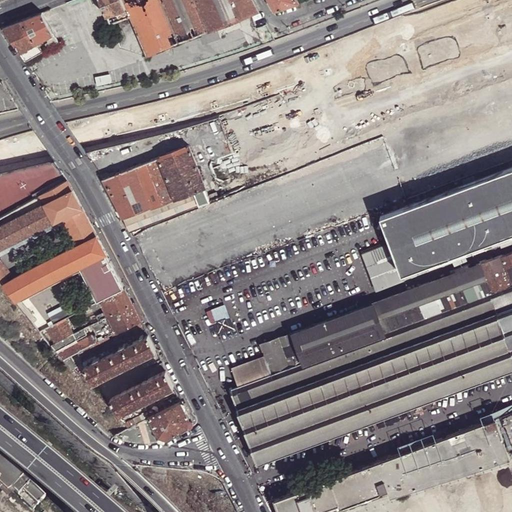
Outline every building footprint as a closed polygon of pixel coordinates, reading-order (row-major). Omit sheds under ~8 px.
[(122,0),(100,0),(107,15),(116,12),(119,17),(109,20),(110,23),(130,16),(127,8),(126,8),(122,0)] [(122,0),(126,8),(127,8),(130,16),(136,29),(135,30),(137,34),(138,33),(141,42),(146,55),(209,29),(196,0),(122,0)] [(252,0),(196,0),(209,29),(258,10),(252,0)] [(269,0),(275,9),(288,5),(299,2),(297,0),(269,0)] [(45,43),(47,47),(57,40),(44,16),(42,11),(24,18),(36,42),(45,36),(48,41),(45,43)] [(3,26),(20,51),(36,42),(24,18),(3,26)] [(20,51),(26,60),(43,51),(42,50),(36,42),(20,51)] [(296,166),(335,151),(323,118),(284,132),(296,166)] [(270,140),(207,159),(214,183),(277,165),(270,140)] [(0,222),(42,203),(37,192),(65,179),(50,148),(0,171),(0,222)] [(391,243),(363,253),(376,290),(464,257),(462,250),(469,247),(472,254),(511,239),(511,165),(381,214),(391,243)] [(106,252),(88,218),(67,179),(41,194),(45,203),(0,225),(0,248),(62,217),(76,245),(4,282),(16,298),(80,265),(84,263),(106,252)] [(464,257),(472,254),(469,247),(462,250),(464,257)] [(511,251),(480,263),(360,307),(262,343),(266,356),(233,368),(240,386),(233,388),(232,386),(229,388),(231,391),(232,390),(238,407),(237,408),(238,410),(239,410),(250,441),(249,442),(250,444),(251,444),(258,463),(269,458),(270,459),(272,458),(272,457),(281,453),(282,455),(284,454),(284,453),(293,449),(294,451),(296,450),(295,448),(297,448),(304,446),(305,445),(305,446),(307,445),(307,444),(316,440),(317,442),(319,441),(319,440),(328,436),(329,437),(330,436),(331,435),(340,432),(340,433),(342,432),(342,431),(352,427),(352,429),(354,428),(354,427),(363,423),(364,425),(366,424),(366,422),(375,419),(375,420),(378,419),(377,418),(387,415),(387,416),(389,415),(389,414),(398,410),(399,411),(401,410),(401,409),(410,406),(411,407),(413,406),(413,405),(434,397),(434,399),(437,397),(436,396),(446,393),(446,394),(447,393),(448,393),(448,391),(457,388),(457,390),(460,389),(460,388),(470,384),(470,385),(472,385),(471,383),(481,379),(482,381),(484,380),(483,379),(493,375),(493,377),(495,376),(495,374),(505,371),(505,372),(508,371),(507,370),(511,368),(511,251)] [(99,300),(99,299),(124,287),(108,256),(106,252),(84,263),(88,270),(84,272),(99,300)] [(376,290),(363,253),(354,257),(367,293),(376,290)] [(98,300),(99,300),(84,272),(88,270),(84,263),(80,265),(98,300)] [(105,312),(107,315),(101,319),(103,323),(106,329),(109,335),(141,319),(137,312),(128,294),(124,287),(99,299),(105,312)] [(49,312),(53,319),(54,323),(65,317),(88,305),(86,302),(74,308),(70,301),(49,312)] [(228,327),(224,318),(221,308),(206,314),(210,324),(211,323),(212,323),(216,332),(228,327)] [(229,316),(224,318),(228,327),(216,332),(212,323),(211,323),(214,333),(216,337),(234,330),(229,316)] [(77,339),(65,317),(54,323),(50,324),(40,330),(56,350),(77,339)] [(144,325),(141,319),(109,335),(99,340),(63,357),(72,367),(82,362),(79,356),(144,325)] [(101,319),(98,320),(83,328),(85,332),(103,323),(101,319)] [(109,335),(106,329),(97,335),(99,340),(109,335)] [(63,357),(99,340),(97,335),(93,336),(92,334),(58,352),(63,357)] [(156,350),(148,334),(144,336),(144,334),(140,336),(141,338),(127,345),(126,343),(120,346),(121,348),(100,358),(100,355),(94,359),(95,361),(84,365),(92,381),(156,350)] [(174,386),(166,370),(124,391),(110,397),(118,413),(174,386)] [(181,400),(179,395),(124,422),(129,427),(181,400)] [(187,410),(181,400),(129,427),(114,434),(116,435),(125,439),(136,441),(146,441),(162,438),(170,435),(180,429),(193,422),(187,410)] [(414,415),(411,407),(410,406),(401,409),(401,410),(399,411),(398,410),(389,414),(389,415),(392,423),(414,415)] [(511,410),(496,416),(509,451),(511,450),(511,410)] [(322,511),(340,506),(340,507),(390,488),(393,495),(511,456),(509,451),(496,416),(485,421),(485,420),(483,420),(483,422),(473,426),(473,424),(471,425),(471,426),(462,429),(461,429),(459,430),(460,430),(450,434),(449,433),(447,434),(448,435),(438,438),(437,437),(436,438),(436,439),(426,442),(425,442),(423,442),(424,443),(414,447),(414,446),(412,447),(402,451),(402,450),(400,451),(400,452),(391,455),(390,455),(389,456),(277,497),(275,491),(263,496),(271,511),(279,509),(279,511),(322,511)] [(0,451),(0,482),(8,490),(12,488),(33,508),(46,495),(0,451)] [(312,451),(294,457),(296,464),(314,457),(312,451)] [(479,500),(478,496),(466,500),(469,511),(501,511),(497,495),(479,500)]
